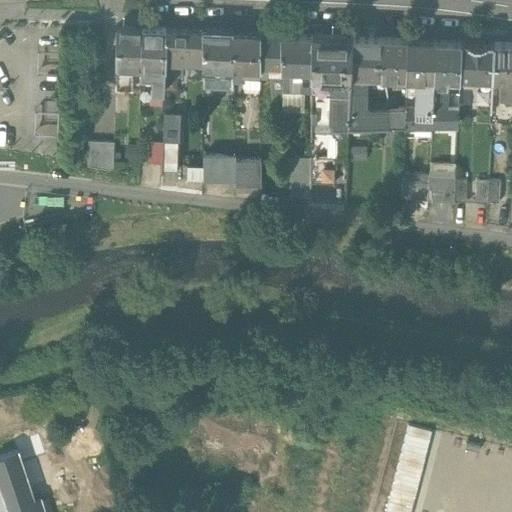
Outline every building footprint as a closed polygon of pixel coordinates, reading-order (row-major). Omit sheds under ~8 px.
[(142,28),(116,27),(116,91),(131,92),(131,91),(132,66),(141,66),(142,28)] [(166,29),(142,28),(141,66),(140,78),(152,79),(152,93),(163,94),(165,63),(166,29)] [(198,30),(166,29),(165,63),(181,64),(181,59),(197,59),(198,30)] [(233,32),(203,31),(203,87),(234,89),(234,81),(233,32)] [(259,33),(233,32),(234,81),(260,82),(260,77),(259,33)] [(281,34),(259,33),(260,77),(268,78),(268,76),(282,77),(281,34)] [(312,35),(281,34),(282,77),(283,77),(283,90),(311,91),(312,35)] [(352,37),(312,35),(311,91),(332,91),(331,97),(317,97),(316,123),(317,123),(316,133),(331,133),(336,139),(348,140),(349,123),(352,37)] [(389,106),(366,106),(367,74),(379,75),(380,38),(352,37),(349,123),(390,123),(389,106)] [(408,39),(380,38),(379,75),(407,76),(408,39)] [(434,40),(408,39),(407,76),(417,76),(416,105),(406,104),(406,106),(405,123),(413,123),(431,122),(434,40)] [(460,41),(434,40),(431,122),(457,122),(458,107),(444,106),(445,79),(459,80),(460,41)] [(493,42),(460,41),(459,80),(445,79),(444,106),(458,107),(457,122),(469,122),(490,123),(492,79),(493,42)] [(511,42),(493,42),(492,79),(500,79),(500,100),(511,100),(511,42)] [(48,67),(67,67),(67,49),(49,49),(48,67)] [(141,66),(132,66),(131,91),(140,91),(140,78),(141,66)] [(163,94),(152,93),(151,107),(162,108),(163,94)] [(406,106),(389,106),(390,123),(405,123),(406,106)] [(180,118),(164,117),(162,144),(178,144),(180,118)] [(413,137),(413,123),(405,123),(404,137),(413,137)] [(114,146),(88,143),(87,170),(108,173),(113,171),(114,146)] [(335,157),(311,156),(311,158),(311,182),(335,183),(335,157)] [(235,163),(235,158),(203,158),(203,182),(235,182),(235,163)] [(311,158),(285,158),(285,187),(311,187),(311,182),(311,158)] [(260,162),(235,163),(235,182),(236,187),(261,186),(260,162)] [(455,171),(429,169),(429,175),(428,200),(454,201),(455,178),(455,171)] [(429,175),(403,172),(402,195),(428,200),(429,175)] [(467,179),(455,178),(454,201),(467,201),(467,179)] [(488,180),(477,179),(476,202),(487,202),(488,180)] [(500,180),(488,180),(487,202),(500,203),(500,180)] [(410,511),(431,432),(408,426),(385,511),(410,511)] [(36,511),(34,504),(17,451),(0,456),(0,481),(9,510),(9,511),(36,511)] [(0,511),(9,510),(0,481),(0,511)] [(51,511),(48,500),(34,504),(36,511),(51,511)]
